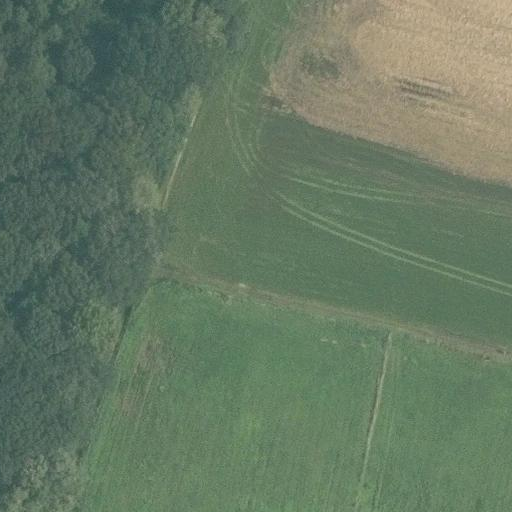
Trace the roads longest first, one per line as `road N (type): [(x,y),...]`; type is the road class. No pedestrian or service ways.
road 1 (track): [(67,511),(236,0)]
road 2 (track): [(511,359),(151,270)]
